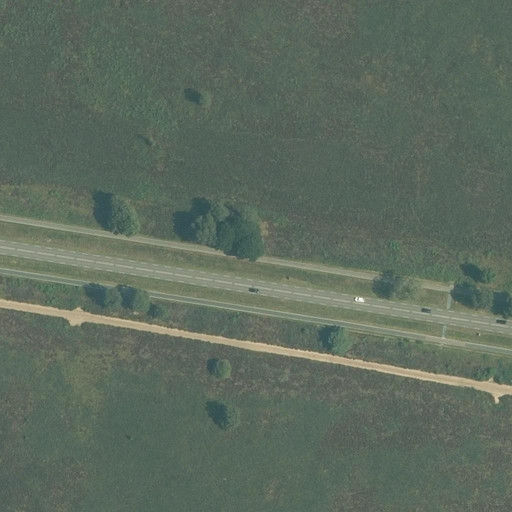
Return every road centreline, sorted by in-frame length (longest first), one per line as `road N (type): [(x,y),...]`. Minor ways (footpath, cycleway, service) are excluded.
road 1 (track): [(511,391),(0,302)]
road 2 (primary): [(511,328),(0,247)]
road 3 (track): [(511,258),(370,235),(229,226),(101,198),(0,188)]
